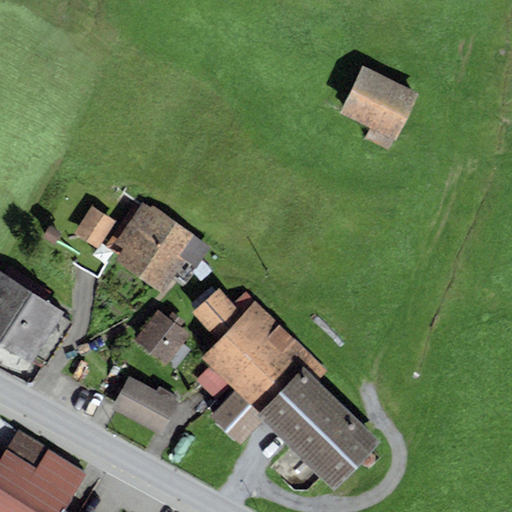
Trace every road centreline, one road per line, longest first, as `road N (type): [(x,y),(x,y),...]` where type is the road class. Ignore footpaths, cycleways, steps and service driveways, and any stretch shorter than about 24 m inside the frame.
road 1 (track): [(367,406),(372,362),(403,314),(460,167),(511,151)]
road 2 (unclassified): [(220,510),(238,480),(322,508),(359,504),(381,490),(395,470),(394,441),(367,406)]
road 3 (tertiary): [(0,389),(220,510)]
